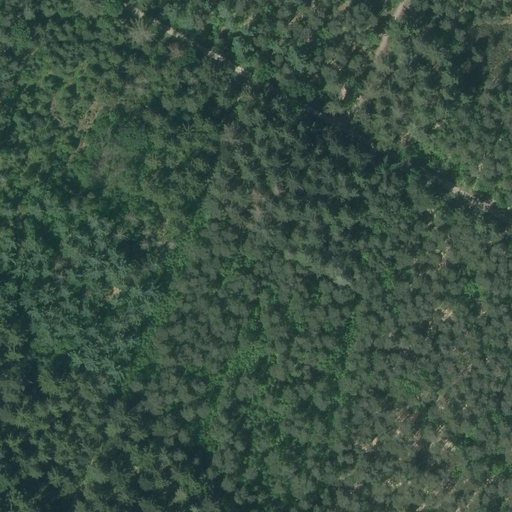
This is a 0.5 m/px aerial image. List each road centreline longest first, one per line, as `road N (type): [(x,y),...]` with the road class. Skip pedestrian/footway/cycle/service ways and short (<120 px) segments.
road 1 (track): [(68,511),(245,79)]
road 2 (track): [(351,135),(511,225)]
road 3 (track): [(346,147),(407,0)]
